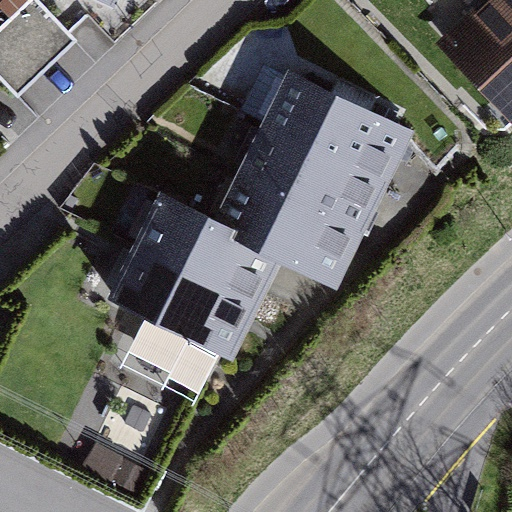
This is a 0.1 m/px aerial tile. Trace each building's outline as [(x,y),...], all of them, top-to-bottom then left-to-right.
[(0,69),(19,90),(77,37),(42,0),(25,0),(0,23),(0,69)] [(511,0),(477,0),(443,30),(511,107),(511,0)] [(261,112),(393,174),(417,122),(285,60),(261,112)] [(368,226),(393,174),(261,112),(236,164),(368,226)] [(368,226),(236,164),(212,216),(286,251),(344,278),(368,226)] [(261,303),(286,251),(212,216),(154,189),(129,241),(261,303)] [(261,303),(129,241),(105,293),(237,355),(261,303)]
